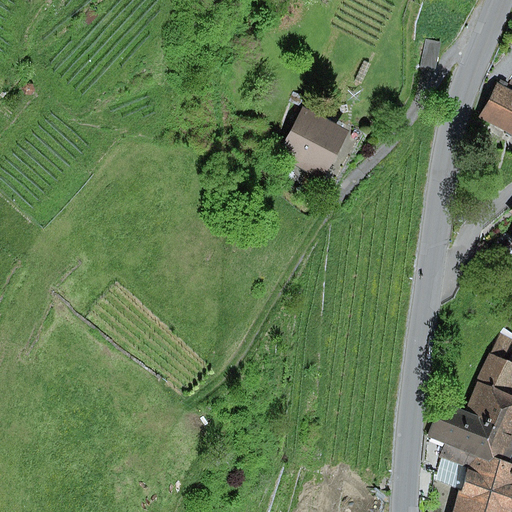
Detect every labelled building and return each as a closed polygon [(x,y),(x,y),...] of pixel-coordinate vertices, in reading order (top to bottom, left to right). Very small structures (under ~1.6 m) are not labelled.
[(441,43),(425,39),(419,68),(435,71),(441,43)] [(494,83),(475,119),(511,138),(511,74),(504,89),(494,83)] [(351,132),(305,107),(278,156),(324,181),(351,132)] [(511,205),(503,212),(511,220),(511,235),(502,248),(511,257),(511,205)] [(452,488),(446,511),(501,511),(511,480),(511,401),(502,397),(511,377),(511,352),(510,352),(505,364),(497,360),(510,340),(500,333),(485,354),(462,413),(439,404),(423,437),(441,445),(436,458),(439,460),(433,480),(452,488)]
